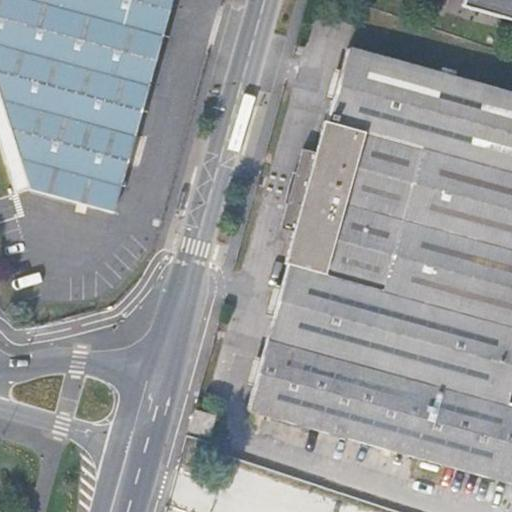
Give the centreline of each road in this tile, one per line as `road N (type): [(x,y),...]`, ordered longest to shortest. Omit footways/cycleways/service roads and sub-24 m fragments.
road 1 (secondary): [(266,0),(176,324)]
road 2 (residential): [(0,410),(146,450)]
